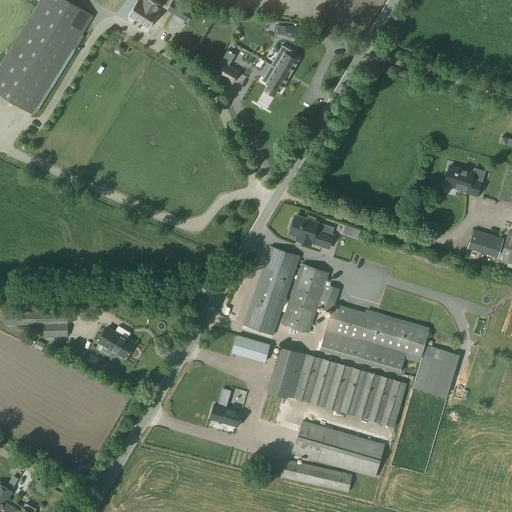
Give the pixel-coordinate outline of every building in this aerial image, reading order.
[(68,0),(40,0),(0,66),(0,94),(33,114),(94,16),(68,0)] [(137,1),(128,15),(129,16),(148,28),(158,13),(157,13),(156,13),(160,6),(151,0),(143,0),(141,4),(137,1),(138,1),(137,1)] [(192,13),(173,1),(167,10),(186,21),(192,13)] [(301,39),(303,28),(287,25),(285,36),(301,39)] [(282,45),(270,65),(289,76),(298,60),(289,55),(291,51),(282,45)] [(232,82),(238,72),(222,63),(217,73),(232,82)] [(280,91),(289,76),(270,65),(261,80),(269,85),(266,91),(273,95),(276,89),(280,91)] [(208,108),(187,112),(189,124),(210,120),(208,108)] [(501,136),(499,142),(506,144),(508,137),(501,136)] [(511,202),(511,164),(509,164),(499,199),(511,202)] [(449,166),(444,184),(467,191),(466,193),(477,196),(481,181),(471,179),(473,172),(449,166)] [(291,231),(290,234),(304,239),(303,241),(312,244),(312,242),(328,248),(333,236),(322,232),(324,226),(318,224),(318,223),(315,222),(316,219),(308,217),(308,220),(296,216),(294,224),(292,223),(290,230),(291,231)] [(360,230),(345,225),(342,233),(357,238),(360,230)] [(473,229),(467,248),(497,257),(502,239),(473,229)] [(360,242),(369,243),(371,233),(361,232),(360,242)] [(389,247),(401,251),(403,246),(391,241),(389,247)] [(270,247),(243,325),(273,335),(299,257),(270,247)] [(427,250),(417,256),(423,266),(433,259),(427,250)] [(301,262),(280,322),(309,333),(318,306),(326,283),(330,272),(301,262)] [(337,262),(333,271),(341,275),(345,265),(337,262)] [(349,291),(361,294),(364,283),(352,280),(349,291)] [(334,303),(339,288),(326,283),(318,306),(331,311),(334,303)] [(225,303),(234,306),(238,294),(229,291),(225,303)] [(331,311),(320,350),(401,373),(407,353),(421,357),(423,357),(414,387),(450,398),(463,354),(425,342),(427,331),(334,303),(331,311)] [(57,312),(18,313),(18,322),(18,325),(43,324),(67,323),(67,314),(67,311),(57,312)] [(67,336),(67,323),(43,324),(44,337),(67,336)] [(99,340),(98,342),(104,345),(101,349),(110,354),(112,350),(124,357),(132,343),(133,343),(126,339),(129,333),(117,326),(114,332),(107,327),(99,340)] [(237,334),(232,352),(266,362),(271,345),(237,334)] [(38,340),(34,347),(41,351),(45,344),(38,340)] [(281,347),(267,391),(286,397),(286,396),(393,427),(406,383),(281,347)] [(493,386),(495,381),(484,376),(482,381),(493,386)] [(222,388),(220,394),(229,396),(231,391),(222,388)] [(266,394),(259,417),(275,422),(282,399),(266,394)] [(214,404),(210,419),(219,422),(219,424),(222,424),(222,422),(239,427),(243,412),(214,404)] [(302,421),(293,453),(375,477),(384,446),(302,421)] [(286,460),(282,477),(347,492),(351,476),(286,460)] [(0,511),(34,511),(36,510),(25,503),(22,508),(21,507),(20,508),(6,499),(11,491),(5,488),(0,484),(0,511)]
